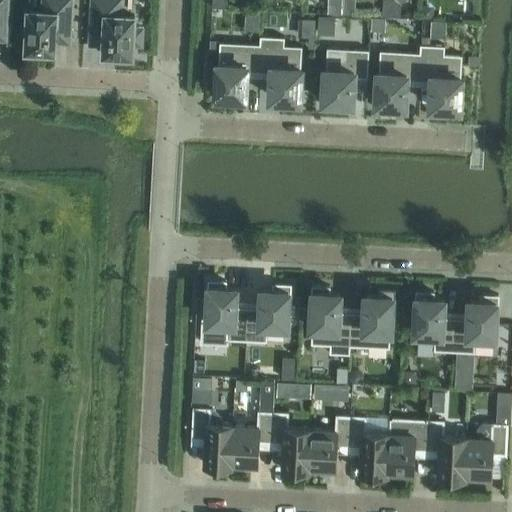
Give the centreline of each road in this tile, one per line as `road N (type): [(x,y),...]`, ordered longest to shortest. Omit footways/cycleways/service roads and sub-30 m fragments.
road 1 (residential): [(160,247),(511,265)]
road 2 (residential): [(147,495),(479,511)]
road 3 (residential): [(166,127),(464,143)]
road 4 (residential): [(160,247),(147,495)]
road 5 (residential): [(0,76),(170,83)]
